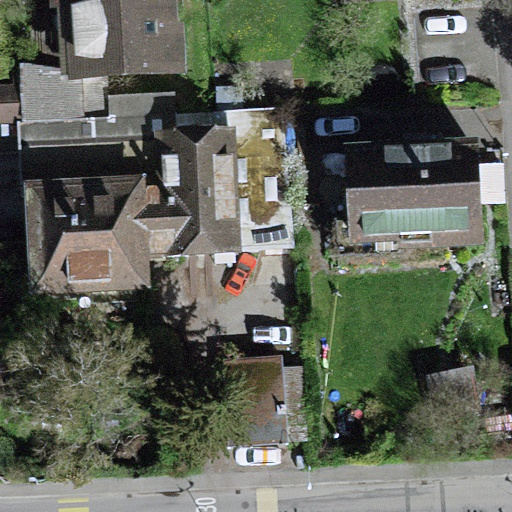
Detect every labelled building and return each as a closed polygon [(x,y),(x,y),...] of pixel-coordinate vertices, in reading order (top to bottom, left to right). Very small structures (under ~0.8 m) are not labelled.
[(189,0),(62,0),(70,87),(72,101),(114,97),(197,89),(189,0)] [(453,0),(347,0),(349,25),(455,16),(453,0)] [(30,135),(32,198),(38,314),(164,307),(162,270),(302,262),(293,121),(184,128),(183,106),(113,111),(114,97),(72,101),(70,87),(28,82),(28,97),(30,135)] [(28,97),(0,99),(0,137),(30,135),(28,97)] [(483,151),(354,157),(359,263),(488,257),(483,151)]
